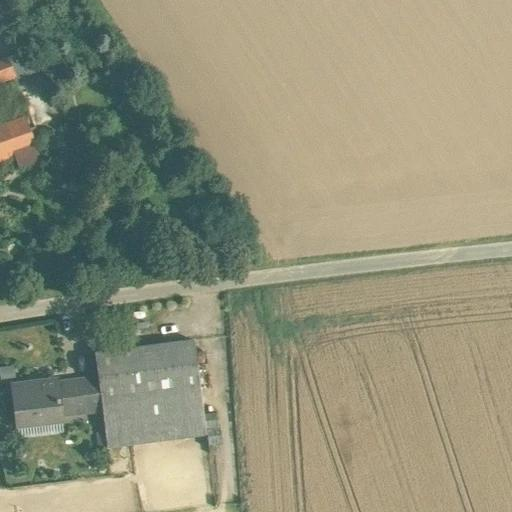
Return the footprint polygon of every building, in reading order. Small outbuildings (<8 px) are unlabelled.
[(29,50),(9,57),(16,77),(36,71),(29,50)] [(0,82),(16,77),(9,57),(0,60),(0,82)] [(0,126),(0,160),(16,155),(37,148),(26,118),(0,126)] [(37,148),(16,155),(20,168),(41,160),(37,148)] [(194,341),(95,354),(98,378),(103,410),(108,448),(207,435),(194,341)] [(0,364),(0,379),(24,378),(24,364),(0,364)] [(98,378),(58,384),(62,415),(103,410),(98,378)] [(57,381),(12,387),(17,429),(63,423),(62,415),(58,384),(57,381)]
